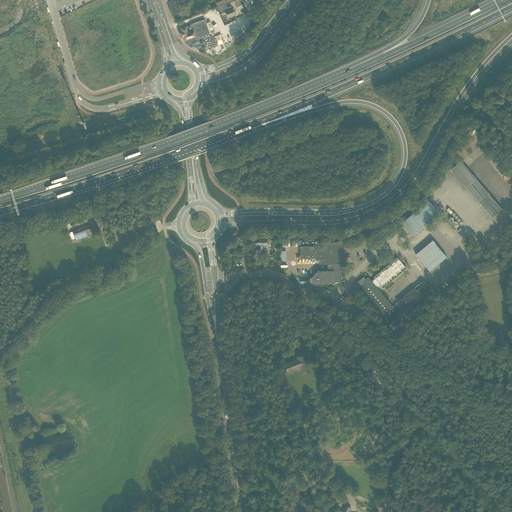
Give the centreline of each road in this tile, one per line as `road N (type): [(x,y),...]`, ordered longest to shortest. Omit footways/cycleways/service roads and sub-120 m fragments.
road 1 (unclassified): [(500,511),(286,282),(270,273),(214,279)]
road 2 (motorway): [(251,125),(363,103),(392,119),(406,154),(390,190),(364,206),(239,212)]
road 3 (motorway): [(222,226),(337,222),(382,206),(409,183),(475,75),(511,36)]
road 4 (motorway): [(341,76),(0,200)]
road 5 (motorway): [(251,125),(511,8)]
road 6 (motorway): [(0,212),(251,125)]
road 7 (secondary): [(241,511),(214,321)]
road 8 (motorway): [(501,0),(341,76)]
road 9 (track): [(511,262),(459,281),(380,336)]
road 10 (motorway): [(203,82),(254,58),(304,0)]
